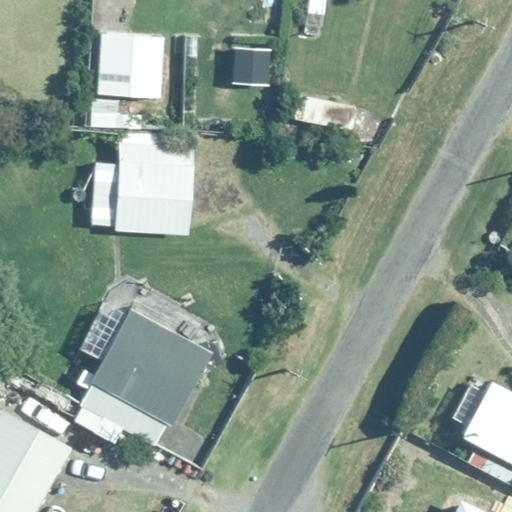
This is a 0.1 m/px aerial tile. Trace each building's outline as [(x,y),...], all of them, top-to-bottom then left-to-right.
[(67,201),(83,201),(86,201),(86,224),(109,224),(109,230),(186,231),(187,146),(161,146),(161,134),(111,133),(110,159),(87,159),(87,181),(67,181),(67,201)] [(476,244),(459,273),(485,289),(503,259),(476,244)] [(102,291),(70,344),(100,363),(70,413),(113,439),(122,424),(152,442),(205,353),(102,291)] [(511,391),(493,382),(463,439),(511,464),(511,391)] [(0,405),(0,511),(67,511),(76,497),(45,479),(65,442),(0,405)] [(484,511),(463,502),(457,511),(484,511)]
